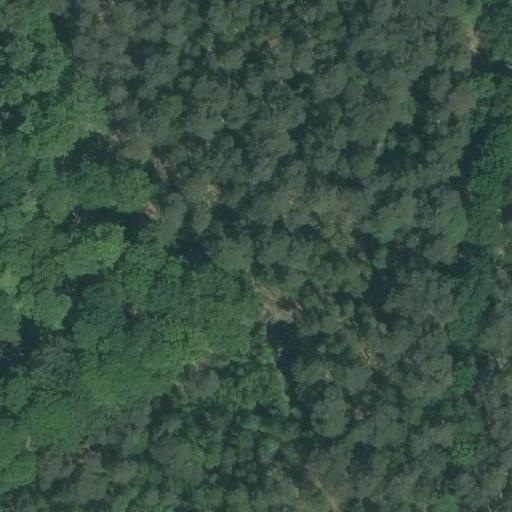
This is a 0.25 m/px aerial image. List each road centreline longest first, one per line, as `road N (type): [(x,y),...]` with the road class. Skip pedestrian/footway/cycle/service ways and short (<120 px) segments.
road 1 (track): [(19,0),(189,292),(168,339),(0,451)]
road 2 (track): [(443,511),(493,0)]
